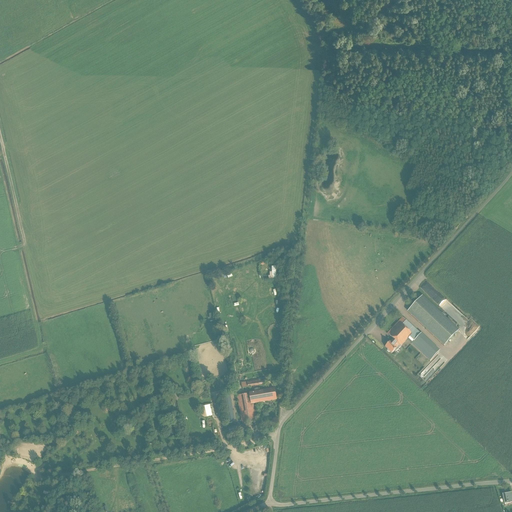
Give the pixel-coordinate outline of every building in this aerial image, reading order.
[(458,331),(422,297),(408,312),(444,346),(458,331)] [(392,353),(394,350),(396,352),(401,346),(407,339),(416,330),(402,317),(387,334),(393,339),(390,342),(385,347),(387,349),(387,350),(387,351),(388,352),(389,352),(390,351),(392,353)] [(440,352),(416,330),(407,339),(431,361),(440,352)] [(431,384),(447,365),(443,361),(435,371),(431,367),(423,377),(426,379),(426,380),(431,384)] [(273,384),(272,378),(241,383),(242,388),(273,383),(273,384)] [(274,390),(237,396),(242,425),(256,422),(253,404),(276,400),(274,390)] [(234,422),(230,396),(223,397),(227,423),(234,422)] [(247,425),(235,427),(236,435),(248,433),(247,425)] [(505,504),(511,502),(511,492),(503,494),(505,504)] [(47,503),(43,511),(48,511),(51,504),(47,503)]
